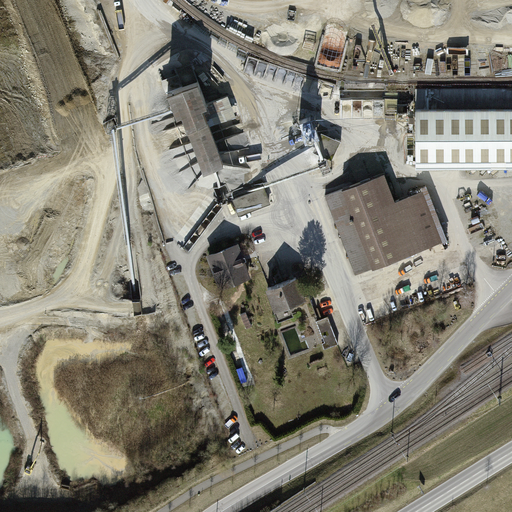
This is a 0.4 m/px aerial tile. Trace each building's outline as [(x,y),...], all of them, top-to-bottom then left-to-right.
[(324,30),(317,65),(343,70),(350,35),(324,30)] [(198,69),(165,82),(175,108),(181,106),(204,165),(224,157),(201,99),(208,96),(198,69)] [(511,107),(410,109),(410,167),(511,166),(511,107)] [(317,149),(337,153),(341,135),(321,130),(317,149)] [(381,173),(325,195),(355,274),(442,241),(423,190),(392,201),(381,173)] [(265,187),(232,200),(238,217),(271,205),(265,187)] [(237,243),(204,254),(214,287),(248,276),(237,243)] [(295,276),(264,288),(276,322),(293,316),(289,306),(304,300),(295,276)] [(328,317),(315,322),(326,350),(339,345),(328,317)]
